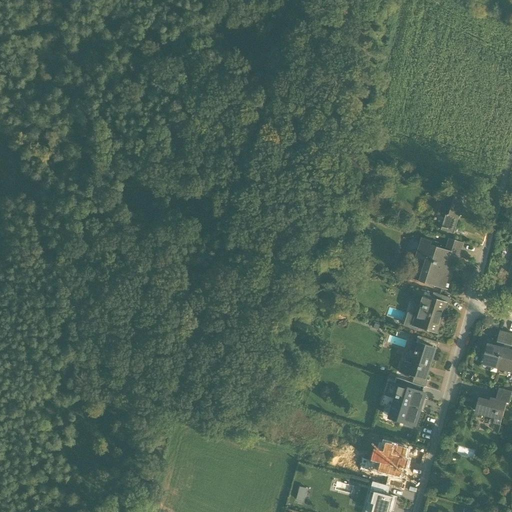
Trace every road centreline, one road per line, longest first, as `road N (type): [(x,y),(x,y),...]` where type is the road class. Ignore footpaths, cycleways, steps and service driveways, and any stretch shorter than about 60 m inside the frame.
road 1 (track): [(142,511),(293,0),(489,0),(511,11)]
road 2 (residential): [(416,511),(471,308)]
